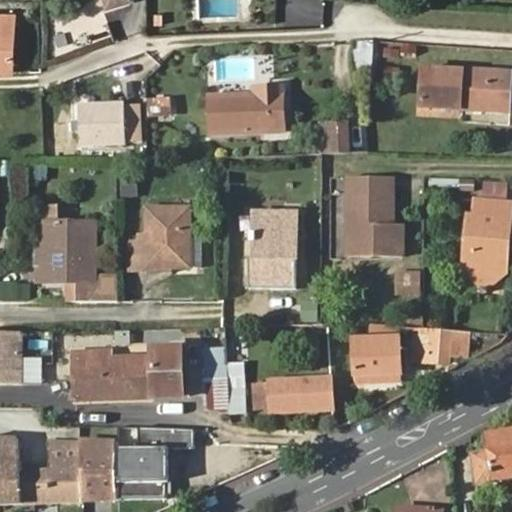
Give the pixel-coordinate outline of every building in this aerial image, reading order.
[(0,72),(12,72),(15,16),(0,14),(0,72)] [(371,67),(373,41),(354,39),(352,66),(371,67)] [(510,111),(511,79),(511,73),(404,67),(402,105),(510,111)] [(255,88),(255,96),(210,97),(212,135),(284,132),(282,87),(255,88)] [(170,101),(158,101),(159,115),(170,115),(170,101)] [(125,141),(124,105),(81,108),(82,143),(125,141)] [(321,156),(347,155),(346,126),(321,126),(321,156)] [(387,222),(388,181),(351,181),(349,253),(403,255),(404,222),(394,222),(387,222)] [(396,181),(388,181),(387,222),(394,222),(396,181)] [(501,239),(507,240),(508,219),(506,219),(507,202),(473,199),(472,215),(468,214),(462,271),(499,274),(501,239)] [(46,209),(46,222),(71,222),(71,210),(46,209)] [(149,269),(174,270),(187,271),(189,212),(149,210),(146,244),(131,243),(129,273),(149,274),(149,269)] [(251,247),(254,247),(253,260),(250,261),(249,293),(294,295),(296,219),(255,218),(254,237),(251,238),(251,247)] [(29,265),(41,265),(45,265),(46,222),(34,221),(33,239),(29,239),(29,265)] [(67,284),(67,304),(102,304),(102,283),(97,283),(97,223),(71,222),(46,222),(45,265),(41,265),(40,284),(67,284)] [(396,294),(421,295),(422,271),(397,269),(396,294)] [(503,275),(499,274),(462,271),(481,292),(503,275)] [(18,281),(0,282),(0,299),(19,298),(18,281)] [(102,304),(116,304),(116,283),(102,283),(102,304)] [(21,330),(0,330),(0,384),(22,386),(21,330)] [(446,363),(448,332),(431,331),(429,362),(446,363)] [(209,374),(224,373),(223,340),(207,340),(209,374)] [(357,344),(358,380),(405,378),(402,343),(357,344)] [(111,392),(111,401),(184,397),(182,349),(153,350),(154,357),(111,359),(111,352),(75,354),(77,394),(111,392)] [(247,416),(245,363),(230,364),(232,416),(247,416)] [(333,410),(332,379),(252,383),(254,410),(272,409),(272,413),(333,410)] [(78,402),(111,401),(111,392),(77,394),(78,402)] [(511,432),(487,437),(490,454),(473,456),(477,484),(511,478),(511,432)] [(0,505),(23,504),(21,473),(19,438),(0,438),(0,505)] [(21,473),(23,504),(149,499),(148,495),(148,479),(148,444),(48,440),(50,469),(21,473)] [(158,479),(148,479),(148,495),(159,495),(158,479)]
